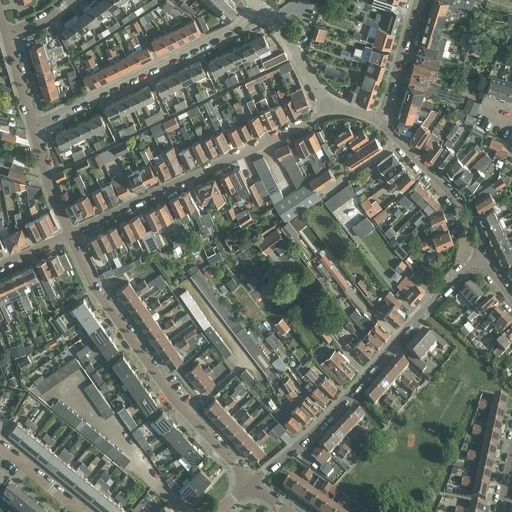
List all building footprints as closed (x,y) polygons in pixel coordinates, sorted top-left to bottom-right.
[(109,11),(101,0),(99,0),(97,2),(95,0),(93,0),(89,4),(100,18),(105,14),(108,17),(112,14),(109,11)] [(101,0),(109,11),(119,3),(116,0),(101,0)] [(218,11),(228,0),(211,0),(208,3),(217,12),(218,11)] [(228,0),(218,11),(217,12),(226,20),(236,10),(233,7),(235,5),(230,0),(228,0)] [(376,19),(364,15),(363,21),(378,26),(395,31),(401,12),(394,10),(396,5),(380,0),(372,0),(371,4),(385,9),(383,16),(378,14),(376,19)] [(456,5),(438,0),(432,0),(427,21),(442,25),(444,19),(449,20),(450,15),(457,17),(458,13),(454,12),(456,5)] [(460,6),(472,9),(474,0),(438,0),(456,5),(460,7),(460,6)] [(141,6),(144,10),(150,6),(148,1),(141,6)] [(183,1),(180,5),(186,10),(189,6),(183,1)] [(90,25),(100,18),(89,4),(82,9),(84,12),(81,14),(90,25)] [(193,14),(195,10),(189,6),(186,10),(193,14)] [(147,13),(151,18),(156,15),(153,9),(147,13)] [(130,18),(136,14),(134,10),(127,14),(130,18)] [(146,22),(151,18),(147,13),(142,16),(146,22)] [(90,25),(81,14),(78,17),(76,14),(70,18),(80,33),(90,25)] [(121,18),(123,23),(130,18),(127,14),(121,18)] [(65,47),(72,42),(71,40),(80,33),(70,18),(63,23),(65,26),(62,29),(64,31),(58,34),(65,47)] [(183,25),(189,38),(200,33),(194,19),(183,25)] [(135,32),(141,29),(136,20),(131,23),(135,32)] [(424,31),(446,38),(452,39),(453,35),(440,31),(442,25),(427,21),(424,31)] [(109,31),(116,27),(113,23),(107,27),(109,31)] [(179,43),(189,38),(183,25),(172,30),(179,43)] [(327,29),(315,26),(311,38),(323,42),(327,29)] [(390,47),(395,31),(378,26),(375,36),(367,33),(365,39),(390,47)] [(100,31),(103,36),(109,31),(107,27),(100,31)] [(168,48),(179,43),(172,30),(162,35),(168,48)] [(420,42),(443,49),(446,38),(424,31),(420,42)] [(468,44),(471,34),(462,32),(459,41),(468,44)] [(157,53),(168,48),(162,35),(151,40),(157,53)] [(47,49),(45,42),(47,42),(46,36),(34,40),(36,45),(29,47),(33,59),(46,55),(55,53),(63,51),(61,45),(47,49)] [(89,45),(95,41),(93,36),(86,41),(89,45)] [(252,41),(258,53),(269,47),(263,36),(252,41)] [(80,45),(82,49),(89,45),(86,41),(80,45)] [(252,55),(258,53),(252,41),(241,46),(250,63),(255,61),(252,55)] [(440,59),(443,49),(420,42),(417,52),(440,59)] [(142,62),(136,49),(133,45),(129,46),(128,47),(131,53),(126,56),(131,67),(142,62)] [(141,46),(136,49),(142,62),(153,57),(147,45),(141,48),(141,46)] [(367,57),(385,63),(388,52),(365,45),(363,50),(355,47),(353,53),(367,57)] [(250,63),(241,46),(231,51),(236,63),(242,60),(244,66),(250,63)] [(490,57),(492,52),(477,47),(475,53),(490,57)] [(239,68),(236,63),(231,51),(220,56),(226,68),(230,66),(232,71),(239,68)] [(262,61),(265,68),(287,57),(284,51),(262,61)] [(120,57),(117,52),(116,52),(116,53),(112,55),(114,59),(121,72),(131,67),(126,56),(120,58),(120,57)] [(414,63),(431,68),(437,70),(440,59),(417,52),(414,63)] [(352,57),(365,62),(367,57),(353,53),(352,57)] [(48,60),(46,55),(33,59),(37,72),(52,67),(50,59),(48,60)] [(214,74),(226,68),(220,56),(208,62),(214,74)] [(385,63),(367,57),(365,62),(368,63),(365,72),(366,72),(380,76),(385,63)] [(110,77),(121,72),(114,59),(109,62),(110,64),(105,66),(110,77)] [(188,66),(194,78),(205,73),(199,61),(188,66)] [(281,74),(292,68),(289,61),(278,67),(281,74)] [(410,73),(428,79),(439,82),(440,77),(429,74),(431,68),(414,63),(410,73)] [(255,74),(260,71),(256,64),(251,67),(255,74)] [(340,70),(325,65),(323,72),(338,77),(340,70)] [(99,83),(110,77),(105,66),(99,69),(98,67),(93,69),(99,83)] [(183,83),(194,78),(188,66),(178,71),(183,83)] [(40,84),(54,80),(53,77),(55,76),(52,67),(37,72),(40,84)] [(250,76),(255,74),(251,67),(246,69),(250,76)] [(89,88),(99,83),(93,69),(88,72),(89,74),(83,76),(89,88)] [(341,69),(339,78),(346,80),(349,72),(341,69)] [(173,88),(183,83),(178,71),(167,76),(173,88)] [(366,72),(362,85),(363,85),(376,89),(380,76),(366,72)] [(433,92),(433,93),(459,101),(461,95),(438,88),(439,85),(427,82),(428,79),(410,73),(407,84),(433,92)] [(233,84),(238,82),(235,74),(230,77),(233,84)] [(175,94),(173,88),(167,76),(155,82),(161,94),(168,91),(171,96),(175,94)] [(491,76),(486,92),(497,95),(501,79),(491,76)] [(228,86),(233,84),(230,77),(225,79),(228,86)] [(501,79),(497,95),(507,98),(511,82),(501,79)] [(54,80),(40,84),(44,98),(51,96),(52,102),(66,98),(64,91),(60,92),(57,84),(55,85),(54,80)] [(405,90),(423,96),(424,92),(426,93),(425,95),(432,97),(433,93),(433,92),(407,84),(405,90)] [(371,104),(376,89),(363,85),(357,102),(364,104),(370,106),(371,104)] [(137,91),(143,103),(154,97),(148,86),(137,91)] [(285,100),(281,94),(283,93),(280,87),(276,89),(284,104),(289,116),(299,112),(292,97),(285,100)] [(292,97),(299,112),(311,106),(310,104),(301,87),(290,92),(292,97)] [(204,98),(209,96),(205,88),(200,91),(204,98)] [(354,101),(357,92),(350,90),(347,99),(354,101)] [(403,99),(417,103),(426,106),(427,103),(421,101),(423,96),(405,90),(403,99)] [(132,108),(143,103),(137,91),(127,96),(132,108)] [(199,100),(204,98),(200,91),(195,93),(199,100)] [(270,108),(277,122),(287,117),(281,104),(275,93),(271,95),(276,105),(270,108)] [(122,113),(132,108),(127,96),(116,101),(122,113)] [(277,122),(270,108),(265,97),(260,100),(262,105),(264,108),(259,111),(267,127),(277,122)] [(465,103),(476,108),(479,102),(468,98),(465,103)] [(182,108),(187,106),(184,99),(179,101),(182,108)] [(254,133),(264,128),(258,114),(259,113),(252,99),(246,102),(253,116),(247,119),(248,120),(254,133)] [(416,108),(417,103),(403,99),(400,107),(414,112),(426,115),(429,112),(416,108)] [(111,118),(122,113),(116,101),(105,106),(111,118)] [(177,111),(182,108),(179,101),(174,103),(177,111)] [(474,113),(476,108),(465,103),(463,109),(474,113)] [(240,104),(234,107),(242,123),(236,126),(242,139),(252,134),(246,121),(248,120),(247,119),(240,104)] [(227,107),(221,110),(225,119),(226,118),(231,127),(225,130),(232,144),(242,139),(236,126),(227,107)] [(412,118),(414,112),(400,107),(397,117),(399,117),(397,125),(412,130),(417,123),(420,124),(422,121),(412,118)] [(419,144),(430,129),(426,127),(437,111),(431,108),(429,112),(426,115),(422,121),(420,124),(410,138),(419,144)] [(153,122),(162,118),(158,111),(149,115),(153,122)] [(88,119),(94,131),(105,125),(99,113),(88,119)] [(216,113),(210,116),(216,129),(217,128),(218,131),(211,134),(218,150),(229,145),(221,129),(223,129),(216,113)] [(148,125),(153,122),(149,115),(144,118),(148,125)] [(166,128),(177,123),(174,116),(162,121),(166,128)] [(83,136),(94,131),(88,119),(77,124),(83,136)] [(152,126),(155,132),(164,128),(161,122),(152,126)] [(131,133),(136,130),(133,123),(128,125),(131,133)] [(73,141),(83,136),(77,124),(67,129),(73,141)] [(122,137),(131,133),(128,125),(119,130),(122,137)] [(326,152),(354,134),(348,125),(333,135),(336,139),(328,143),(327,139),(321,142),(323,147),(326,152)] [(200,139),(208,155),(218,150),(211,134),(203,138),(200,131),(201,131),(199,127),(195,129),(200,139)] [(480,137),(483,131),(475,127),(472,132),(480,137)] [(321,142),(327,139),(322,128),(316,131),(321,142)] [(354,147),(368,138),(362,128),(354,134),(326,152),(330,157),(336,153),(351,143),(354,147)] [(57,153),(63,151),(70,147),(69,143),(73,141),(67,129),(55,135),(57,139),(52,142),(57,153)] [(449,140),(447,138),(443,144),(440,142),(443,139),(431,130),(421,145),(428,150),(426,153),(434,159),(449,140)] [(14,142),(16,135),(2,131),(0,138),(14,142)] [(319,158),(314,148),(320,145),(314,131),(303,136),(310,150),(314,160),(315,159),(319,158)] [(454,150),(449,146),(458,133),(456,131),(449,140),(434,159),(442,166),(454,150)] [(208,155),(200,139),(192,143),(189,136),(184,138),(188,145),(189,144),(197,160),(208,155)] [(314,160),(310,150),(303,136),(293,141),(295,144),(289,146),(292,153),(296,160),(300,158),(298,155),(300,154),(300,155),(306,152),(311,163),(315,161),(314,160)] [(352,167),(382,147),(374,136),(345,156),(352,167)] [(101,147),(106,144),(103,137),(98,139),(101,147)] [(500,150),(502,142),(491,138),(488,145),(497,148),(500,150)] [(96,149),(101,147),(98,139),(93,142),(96,149)] [(117,155),(129,149),(125,140),(113,146),(117,155)] [(176,152),(174,147),(173,144),(160,150),(164,158),(171,173),(182,167),(175,153),(176,152)] [(283,164),(284,164),(295,159),(292,153),(289,146),(288,144),(275,150),(279,159),(280,159),(283,164)] [(177,145),(174,147),(176,152),(178,152),(184,166),(195,161),(188,146),(180,150),(177,145)] [(108,148),(113,158),(118,156),(117,155),(113,146),(108,148)] [(151,163),(152,164),(153,163),(160,178),(171,173),(164,158),(156,162),(148,146),(144,148),(148,156),(151,163)] [(80,157),(85,154),(82,147),(77,150),(80,157)] [(454,177),(465,165),(478,151),(473,147),(460,160),(457,157),(446,170),(454,177)] [(108,160),(113,158),(108,148),(103,150),(108,160)] [(507,152),(500,150),(497,148),(494,155),(505,158),(507,152)] [(75,159),(80,157),(77,150),(72,152),(75,159)] [(103,163),(108,160),(103,150),(98,153),(103,163)] [(384,173),(399,161),(392,152),(377,164),(384,173)] [(91,156),(96,166),(103,163),(98,153),(91,156)] [(334,163),(340,159),(336,153),(330,157),(334,163)] [(485,153),(470,169),(465,165),(454,177),(461,185),(484,161),(488,156),(485,153)] [(255,166),(266,160),(263,155),(253,161),(255,166)] [(149,163),(151,163),(148,156),(143,158),(147,165),(139,169),(146,184),(157,179),(149,163)] [(321,173),(326,169),(320,157),(319,158),(315,159),(316,161),(315,161),(321,173)] [(78,171),(90,165),(87,158),(75,164),(78,171)] [(287,168),(297,163),(295,159),(284,164),(287,168)] [(257,170),(268,165),(266,160),(255,166),(257,170)] [(399,161),(384,173),(377,178),(380,182),(387,177),(390,181),(405,169),(399,161)] [(484,161),(461,185),(468,191),(484,175),(480,171),(487,164),(484,161)] [(10,168),(22,173),(24,166),(12,162),(10,168)] [(289,173),(299,168),(297,163),(287,168),(289,173)] [(146,184),(139,169),(131,172),(128,165),(124,167),(135,190),(146,184)] [(260,175),(270,170),(268,165),(257,170),(260,175)] [(229,172),(240,193),(248,189),(246,185),(248,185),(239,167),(229,172)] [(321,173),(309,180),(316,191),(335,178),(328,167),(326,169),(321,173)] [(291,178),(301,173),(299,168),(289,173),(291,178)] [(24,181),(26,174),(10,169),(7,176),(24,181)] [(58,181),(66,177),(63,170),(54,174),(58,181)] [(262,180),(273,175),(270,170),(260,175),(262,180)] [(394,180),(388,186),(397,195),(402,189),(403,190),(414,179),(406,171),(395,181),(394,180)] [(241,197),(240,193),(229,172),(219,176),(226,191),(232,188),(237,199),(241,197)] [(293,182),(304,177),(301,173),(291,178),(293,182)] [(76,199),(84,214),(94,209),(87,194),(89,193),(79,174),(74,176),(83,196),(76,199)] [(118,180),(116,175),(111,178),(115,187),(120,185),(118,180)] [(264,184),(275,179),(273,175),(262,180),(264,184)] [(13,181),(0,177),(2,186),(8,185),(10,192),(15,190),(13,181)] [(304,177),(293,182),(296,188),(306,182),(304,177)] [(493,182),(497,189),(505,184),(501,177),(493,182)] [(120,185),(124,195),(129,192),(122,178),(118,180),(120,185)] [(220,193),(214,179),(194,188),(201,203),(207,200),(210,206),(225,199),(222,192),(220,193)] [(267,189),(277,184),(275,179),(264,184),(267,189)] [(15,190),(26,188),(25,184),(25,183),(13,180),(13,181),(15,190)] [(321,197),(316,191),(309,180),(274,205),(283,218),(285,222),(321,197)] [(408,199),(404,203),(407,206),(424,188),(418,181),(403,195),(408,199)] [(246,185),(248,189),(255,204),(263,200),(254,182),(248,185),(246,185)] [(493,195),(497,189),(493,182),(477,192),(480,196),(474,200),(480,211),(495,202),(491,196),(493,195)] [(101,188),(108,203),(118,198),(111,183),(101,188)] [(37,188),(25,184),(26,188),(28,196),(31,195),(33,194),(36,192),(37,188)] [(269,194),(279,189),(277,184),(267,189),(269,194)] [(120,185),(115,187),(120,197),(124,195),(120,185)] [(358,185),(353,187),(357,194),(362,191),(358,185)] [(98,207),(108,203),(101,188),(91,192),(98,207)] [(424,188),(407,206),(411,209),(419,200),(423,204),(432,195),(424,188)] [(279,189),(269,194),(274,204),(284,197),(279,189)] [(84,214),(76,199),(71,201),(66,191),(61,193),(66,204),(73,219),(84,214)] [(200,229),(207,225),(201,214),(200,215),(189,191),(178,196),(185,210),(190,207),(200,229)] [(423,212),(414,221),(418,224),(422,220),(428,213),(439,202),(432,195),(423,204),(419,208),(423,212)] [(189,218),(185,210),(178,196),(168,201),(175,214),(174,217),(177,224),(180,230),(184,228),(182,222),(183,221),(184,222),(187,220),(187,219),(189,218)] [(370,202),(367,197),(360,201),(370,216),(376,211),(381,207),(375,199),(370,202)] [(177,224),(174,217),(172,217),(165,202),(154,207),(162,223),(169,219),(173,226),(177,224)] [(428,213),(433,224),(429,226),(433,235),(448,229),(444,219),(446,218),(440,203),(439,202),(428,213)] [(229,218),(235,215),(231,206),(225,209),(229,218)] [(154,226),(162,223),(154,207),(144,212),(151,228),(150,228),(153,236),(157,234),(154,226)] [(377,222),(388,213),(384,208),(373,217),(377,222)] [(483,225),(498,218),(493,208),(478,215),(483,225)] [(201,214),(207,225),(213,222),(208,211),(201,214)] [(25,242),(27,241),(21,228),(23,227),(22,225),(19,212),(14,213),(16,223),(14,223),(16,227),(14,228),(15,231),(13,232),(19,246),(25,244),(25,242)] [(50,212),(35,219),(42,234),(43,233),(44,234),(47,233),(47,231),(57,227),(50,212)] [(240,225),(251,218),(248,213),(237,220),(240,225)] [(140,233),(147,249),(157,245),(153,236),(150,228),(146,230),(138,215),(128,220),(135,235),(140,233)] [(488,235),(503,228),(498,218),(483,225),(488,235)] [(8,230),(8,231),(7,231),(5,228),(3,229),(2,219),(0,219),(0,233),(2,237),(4,236),(10,249),(12,248),(14,249),(19,246),(13,232),(10,233),(8,230)] [(35,219),(24,224),(31,239),(36,237),(38,237),(40,236),(40,235),(42,234),(35,219)] [(140,244),(135,235),(128,220),(118,225),(127,245),(132,242),(134,247),(140,244)] [(297,234),(288,221),(280,227),(289,240),(297,234)] [(106,230),(112,245),(117,243),(121,252),(127,249),(115,226),(106,230)] [(263,249),(282,235),(276,227),(257,241),(263,249)] [(388,237),(394,231),(390,227),(384,232),(388,237)] [(492,244),(507,237),(503,228),(488,235),(492,244)] [(432,235),(432,236),(420,241),(423,248),(429,245),(428,243),(435,240),(438,248),(442,246),(443,248),(448,246),(446,243),(453,240),(448,229),(433,235),(432,235)] [(117,254),(112,245),(106,230),(96,235),(102,250),(107,247),(112,257),(117,254)] [(107,259),(102,250),(96,235),(86,240),(93,254),(98,252),(102,261),(107,259)] [(511,240),(510,242),(507,237),(492,244),(497,254),(511,246),(511,240)] [(502,264),(511,259),(511,246),(497,254),(502,264)] [(46,259),(53,273),(62,269),(65,276),(69,274),(66,266),(64,267),(57,254),(46,259)] [(47,276),(53,273),(46,259),(36,263),(43,277),(41,278),(50,298),(56,295),(47,276)] [(129,262),(122,265),(124,270),(131,266),(129,262)] [(124,270),(122,265),(121,263),(115,266),(118,273),(124,270)] [(326,278),(330,275),(322,264),(318,268),(326,278)] [(21,270),(28,284),(36,280),(37,282),(36,283),(38,288),(41,296),(46,294),(32,265),(21,270)] [(104,277),(113,273),(110,267),(101,271),(104,277)] [(343,288),(348,283),(337,268),(331,273),(343,288)] [(411,274),(420,282),(426,275),(417,268),(411,274)] [(193,280),(202,274),(198,269),(190,275),(193,280)] [(27,308),(32,305),(23,286),(28,284),(21,270),(11,274),(21,295),(27,308)] [(27,308),(21,295),(11,274),(1,279),(11,300),(17,297),(23,312),(28,310),(27,308)] [(197,285),(205,279),(202,274),(193,280),(197,285)] [(418,285),(420,282),(411,274),(408,278),(414,284),(404,295),(403,294),(401,296),(404,300),(411,306),(424,290),(418,285)] [(364,294),(369,289),(360,277),(355,282),(364,294)] [(0,304),(7,319),(11,318),(4,303),(11,300),(1,279),(0,279),(0,304)] [(139,288),(146,283),(143,279),(136,284),(139,288)] [(201,290),(209,283),(205,279),(197,285),(201,290)] [(123,299),(135,291),(128,281),(116,289),(123,299)] [(142,292),(149,287),(146,283),(139,288),(142,292)] [(204,294),(213,288),(209,283),(201,290),(204,294)] [(472,315),(482,306),(478,302),(483,297),(471,284),(460,294),(472,307),(468,311),(472,315)] [(208,299),(216,293),(213,288),(204,294),(208,299)] [(183,299),(190,295),(186,289),(179,294),(183,299)] [(383,296),(392,304),(384,314),(395,324),(404,314),(395,306),(401,300),(388,290),(383,296)] [(130,309),(142,300),(135,291),(123,299),(130,309)] [(212,304),(220,298),(216,293),(208,299),(212,304)] [(187,304),(193,300),(190,295),(183,299),(187,304)] [(153,307),(159,302),(156,298),(150,303),(153,307)] [(215,309),(224,302),(220,298),(212,304),(215,309)] [(493,301),(490,298),(482,306),(472,315),(467,320),(470,323),(475,318),(475,319),(481,314),(485,318),(497,307),(496,305),(497,304),(494,300),(493,301)] [(81,319),(92,312),(83,299),(73,307),(81,319)] [(136,318),(149,310),(142,300),(130,309),(136,318)] [(190,309),(197,305),(193,300),(187,304),(190,309)] [(156,311),(162,306),(159,302),(153,307),(156,311)] [(219,313),(227,307),(224,302),(215,309),(219,313)] [(194,314),(200,310),(197,305),(190,309),(194,314)] [(223,318),(231,312),(227,307),(219,313),(223,318)] [(358,319),(361,316),(360,315),(361,314),(356,308),(349,314),(356,322),(367,331),(362,336),(375,347),(383,339),(358,319)] [(495,328),(507,317),(500,309),(482,326),(481,328),(484,331),(491,325),(495,328)] [(143,328),(155,319),(149,310),(136,318),(143,328)] [(197,319),(204,315),(200,310),(194,314),(197,319)] [(90,331),(100,324),(92,312),(81,319),(90,331)] [(226,323),(235,317),(231,312),(223,318),(226,323)] [(374,322),(367,315),(363,313),(361,316),(358,319),(383,339),(390,331),(376,319),(374,322)] [(201,324),(207,320),(204,315),(197,319),(201,324)] [(166,326),(173,321),(170,317),(163,322),(166,326)] [(230,328),(238,321),(235,317),(226,323),(230,328)] [(491,338),(494,342),(496,340),(511,325),(511,322),(507,317),(495,328),(498,332),(491,338)] [(282,332),(288,327),(281,318),(274,323),(281,333),(282,332)] [(150,337),(162,329),(155,319),(143,328),(150,337)] [(207,320),(201,324),(204,330),(211,325),(207,320)] [(353,332),(356,329),(347,320),(345,323),(353,332)] [(169,330),(176,325),(173,321),(166,326),(169,330)] [(234,332),(242,326),(238,321),(230,328),(234,332)] [(98,343),(109,336),(100,324),(90,331),(98,343)] [(211,325),(204,330),(225,357),(231,352),(211,325)] [(237,337),(246,331),(242,326),(234,332),(237,337)] [(325,341),(331,337),(322,326),(317,330),(325,341)] [(187,340),(197,334),(193,328),(183,335),(184,336),(177,341),(180,345),(187,340)] [(157,347),(169,338),(162,329),(150,337),(157,347)] [(504,354),(511,346),(511,330),(496,345),(500,349),(493,355),(498,360),(504,354)] [(241,342),(249,336),(246,331),(237,337),(241,342)] [(414,341),(428,354),(436,344),(443,350),(447,345),(435,335),(431,339),(423,332),(414,341)] [(109,336),(98,343),(107,355),(118,348),(109,336)] [(245,347),(253,340),(249,336),(241,342),(245,347)] [(373,350),(360,337),(353,344),(350,341),(346,345),(362,360),(373,350)] [(164,357),(176,348),(169,338),(157,347),(164,357)] [(187,340),(180,345),(183,349),(190,344),(187,340)] [(248,351),(257,345),(253,340),(245,347),(248,351)] [(420,363),(428,354),(414,341),(406,350),(414,358),(410,362),(423,373),(427,368),(420,363)] [(252,356),(260,350),(257,345),(248,351),(252,356)] [(176,348),(164,357),(170,366),(183,358),(176,348)] [(337,352),(334,349),(326,357),(332,363),(327,368),(341,382),(353,370),(347,363),(349,361),(347,359),(338,351),(337,352)] [(256,361),(264,355),(260,350),(252,356),(256,361)] [(121,375),(131,368),(123,355),(112,363),(121,375)] [(259,366),(268,359),(264,355),(256,361),(259,366)] [(70,360),(76,368),(80,365),(74,356),(70,360)] [(398,358),(390,368),(400,377),(408,367),(398,358)] [(263,370),(271,364),(268,359),(259,366),(263,370)] [(71,371),(76,368),(70,360),(66,363),(71,371)] [(300,362),(295,367),(300,376),(312,387),(308,391),(321,403),(328,395),(304,372),(300,362)] [(67,374),(71,371),(66,363),(61,366),(67,374)] [(193,382),(210,368),(207,364),(203,368),(198,363),(186,373),(193,382)] [(271,364),(263,370),(267,375),(275,369),(271,364)] [(63,377),(67,374),(61,366),(57,369),(63,377)] [(309,366),(304,372),(328,395),(336,387),(324,375),(321,378),(309,366)] [(129,387),(140,380),(131,368),(121,375),(129,387)] [(201,392),(213,381),(208,374),(212,371),(210,368),(193,382),(201,392)] [(390,368),(381,378),(391,386),(396,380),(399,383),(400,382),(401,383),(404,380),(400,377),(390,368)] [(58,380),(63,377),(57,369),(52,372),(58,380)] [(239,374),(248,383),(253,377),(245,369),(239,374)] [(54,384),(58,380),(52,372),(48,375),(54,384)] [(50,387),(54,384),(48,375),(44,378),(50,387)] [(288,377),(282,382),(288,391),(299,402),(298,402),(310,414),(318,406),(306,394),(303,398),(292,387),(294,385),(288,377)] [(406,377),(404,380),(410,386),(413,382),(406,377)] [(45,390),(50,387),(44,378),(39,381),(45,390)] [(381,378),(373,388),(382,396),(391,386),(381,378)] [(138,399),(148,392),(140,380),(129,387),(138,399)] [(401,383),(407,389),(410,386),(404,380),(401,383)] [(41,393),(45,390),(39,381),(35,384),(41,393)] [(87,392),(95,386),(92,381),(83,387),(87,392)] [(90,396),(98,390),(95,386),(87,392),(90,396)] [(373,388),(364,398),(374,406),(382,396),(373,388)] [(93,401),(101,395),(98,390),(90,396),(93,401)] [(288,391),(285,394),(296,405),(291,410),(303,421),(310,414),(298,402),(299,402),(288,391)] [(148,392),(138,399),(146,412),(157,404),(148,392)] [(230,394),(224,400),(227,403),(233,397),(230,394)] [(96,405),(104,399),(101,395),(93,401),(96,405)] [(495,395),(492,408),(505,411),(507,398),(495,395)] [(389,396),(386,400),(393,405),(396,402),(389,396)] [(212,417),(223,406),(214,397),(203,408),(212,417)] [(233,397),(227,403),(230,406),(236,400),(233,397)] [(56,411),(63,403),(58,399),(52,407),(56,411)] [(99,409),(103,406),(108,403),(104,399),(96,405),(99,409)] [(386,400),(384,403),(390,408),(393,405),(386,400)] [(118,413),(126,408),(121,402),(114,407),(118,413)] [(61,415),(67,407),(63,403),(56,411),(61,415)] [(109,415),(113,412),(108,403),(103,406),(109,415)] [(105,418),(109,415),(103,406),(99,409),(105,418)] [(220,425),(231,415),(223,406),(212,417),(220,425)] [(65,419),(72,411),(67,407),(61,415),(65,419)] [(130,430),(137,424),(126,408),(118,413),(130,430)] [(354,408),(345,418),(355,427),(364,417),(354,408)] [(502,424),(505,411),(492,409),(489,421),(502,424)] [(70,423),(77,415),(72,411),(65,419),(70,423)] [(160,434),(163,431),(173,422),(162,411),(149,423),(160,434)] [(246,411),(240,417),(243,420),(249,414),(246,411)] [(249,414),(243,420),(246,423),(252,417),(249,414)] [(294,431),(301,423),(292,414),(284,422),(294,431)] [(75,426),(81,418),(77,415),(70,423),(75,426)] [(228,434),(239,423),(231,415),(220,425),(228,434)] [(30,425),(33,421),(28,417),(25,421),(30,425)] [(79,430),(85,422),(81,418),(75,426),(79,430)] [(345,418),(336,428),(346,437),(355,427),(345,418)] [(17,440),(27,429),(17,421),(8,432),(17,440)] [(35,429),(38,425),(33,421),(30,425),(35,429)] [(499,437),(502,424),(489,421),(486,434),(499,437)] [(83,433),(89,425),(85,422),(79,430),(83,433)] [(173,442),(183,433),(173,422),(163,431),(173,442)] [(236,442),(247,432),(239,423),(228,434),(236,442)] [(87,437),(94,429),(89,425),(83,433),(87,437)] [(132,432),(143,447),(148,443),(149,442),(138,427),(132,432)] [(362,427),(359,431),(365,436),(368,433),(362,427)] [(262,428),(256,434),(259,437),(265,431),(262,428)] [(336,428),(328,437),(337,446),(346,437),(336,428)] [(26,448),(36,436),(27,429),(17,440),(26,448)] [(92,440),(98,432),(94,429),(87,437),(92,440)] [(265,431),(259,437),(262,440),(268,435),(265,431)] [(359,431),(356,434),(362,439),(365,436),(359,431)] [(48,440),(51,436),(46,432),(43,436),(48,440)] [(96,444),(103,436),(98,432),(92,440),(96,444)] [(255,440),(252,437),(247,432),(236,442),(244,451),(255,440)] [(183,452),(193,443),(183,433),(173,442),(183,452)] [(496,450),(499,437),(486,434),(483,447),(496,450)] [(35,455),(45,444),(36,436),(26,448),(35,455)] [(53,444),(56,440),(51,436),(48,440),(53,444)] [(101,448),(108,440),(103,436),(96,444),(101,448)] [(328,437),(318,447),(319,448),(320,448),(328,456),(329,456),(337,446),(328,437)] [(106,452),(112,444),(108,440),(101,448),(106,452)] [(263,449),(258,444),(255,440),(244,451),(252,459),(263,449)] [(193,443),(183,452),(194,463),(203,454),(193,443)] [(44,462),(54,451),(45,444),(35,455),(44,462)] [(110,456),(117,448),(112,444),(106,452),(110,456)] [(66,455),(69,451),(64,446),(61,451),(66,455)] [(344,447),(341,450),(347,455),(350,458),(353,455),(344,447)] [(494,462),(496,450),(483,447),(481,460),(494,462)] [(115,460),(118,456),(122,452),(117,448),(110,456),(115,460)] [(317,450),(311,456),(323,467),(320,470),(327,477),(333,471),(328,467),(329,466),(326,464),(331,458),(329,456),(328,456),(320,448),(318,451),(317,450)] [(341,450),(338,453),(344,459),(347,455),(341,450)] [(53,470),(63,459),(54,451),(44,462),(53,470)] [(71,459),(74,455),(69,451),(66,455),(71,459)] [(118,456),(126,462),(130,458),(122,452),(118,456)] [(123,466),(126,462),(118,456),(115,460),(123,466)] [(62,477),(72,466),(63,459),(53,470),(62,477)] [(491,475),(494,462),(481,460),(478,472),(491,475)] [(84,470),(87,465),(82,461),(79,465),(84,470)] [(89,474),(92,469),(87,465),(84,470),(89,474)] [(71,485),(81,473),(72,466),(62,477),(71,485)] [(190,480),(200,489),(210,478),(200,469),(190,480)] [(305,469),(301,476),(304,479),(309,472),(305,469)] [(309,472),(304,479),(308,481),(313,474),(309,472)] [(478,472),(475,485),(488,488),(491,475),(478,472)] [(80,492),(90,481),(81,473),(71,485),(80,492)] [(102,484),(105,480),(100,476),(97,480),(102,484)] [(291,476),(283,488),(293,495),(301,483),(291,476)] [(174,492),(179,488),(172,478),(167,482),(174,492)] [(107,488),(110,484),(105,480),(102,484),(107,488)] [(190,500),(200,489),(190,480),(180,491),(190,500)] [(90,499),(99,488),(90,481),(80,492),(90,499)] [(301,483),(293,495),(302,502),(311,490),(301,483)] [(325,483),(320,490),(323,493),(328,486),(325,483)] [(475,485),(472,498),(485,501),(488,488),(475,485)] [(0,498),(12,509),(22,497),(12,489),(11,490),(6,486),(0,493),(0,498)] [(328,486),(323,493),(327,495),(332,488),(328,486)] [(99,507),(108,496),(99,488),(90,499),(99,507)] [(143,505),(152,494),(148,490),(138,501),(143,505)] [(311,490),(302,502),(312,509),(320,497),(311,490)] [(120,499),(123,495),(118,491),(115,495),(120,499)] [(125,503),(128,499),(123,495),(120,499),(125,503)] [(105,511),(109,511),(117,503),(108,496),(99,507),(105,511)] [(15,511),(25,511),(32,505),(22,497),(12,509),(15,511)] [(320,497),(312,509),(316,511),(323,511),(330,504),(320,497)] [(339,503),(339,504),(343,506),(348,499),(344,497),(339,503)] [(348,499),(343,506),(346,509),(351,502),(348,499)] [(133,508),(138,511),(143,505),(138,501),(133,508)] [(471,502),(469,511),(482,511),(484,505),(471,502)] [(117,503),(109,511),(125,511),(126,511),(117,503)] [(330,504),(323,511),(338,511),(340,510),(343,506),(339,504),(339,503),(336,508),(330,504)]
